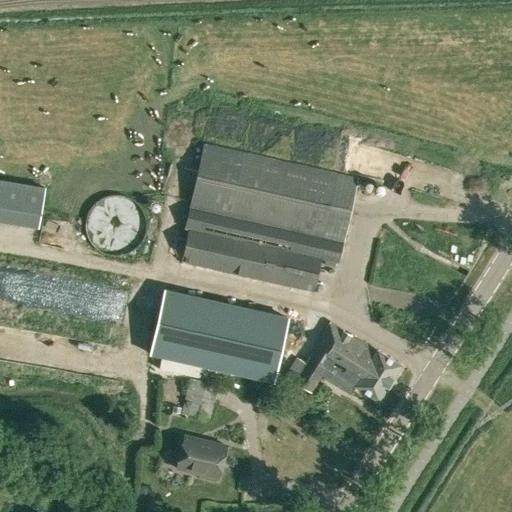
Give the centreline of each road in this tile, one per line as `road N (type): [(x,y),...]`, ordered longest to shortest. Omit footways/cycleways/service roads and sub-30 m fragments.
road 1 (track): [(511,211),(469,193),(369,173),(332,298),(338,311),(502,408)]
road 2 (track): [(338,311),(0,250)]
road 3 (secondary): [(347,511),(511,250)]
road 4 (track): [(361,182),(430,255),(511,298)]
road 5 (track): [(511,402),(484,421),(426,511)]
